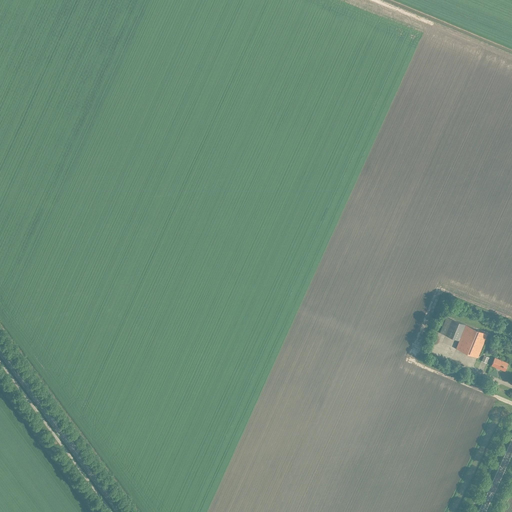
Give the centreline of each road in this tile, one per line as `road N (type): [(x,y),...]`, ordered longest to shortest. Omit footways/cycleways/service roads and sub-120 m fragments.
road 1 (unknown): [(44,200),(409,350),(406,358),(511,405)]
road 2 (secondary): [(120,511),(0,350)]
